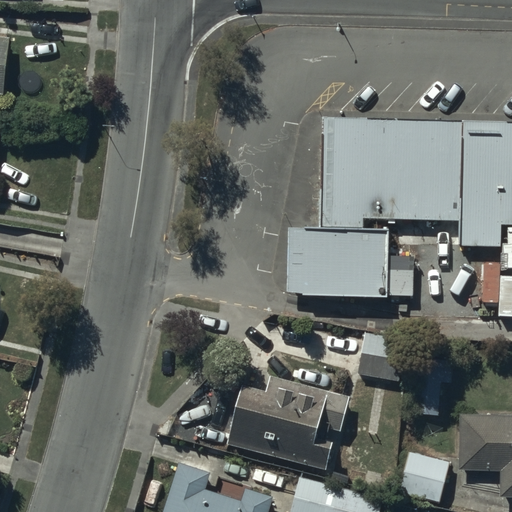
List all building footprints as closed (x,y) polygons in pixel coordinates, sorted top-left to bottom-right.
[(9,41),(0,40),(0,95),(3,96),(9,41)] [(511,145),(342,139),(335,291),(421,295),(423,262),(511,266),(511,145)] [(400,341),(365,335),(357,376),(393,382),(400,341)] [(438,418),(440,385),(451,385),(452,364),(415,362),(412,416),(438,418)] [(265,396),(243,389),(228,445),(324,472),(331,448),(325,446),(329,430),(340,433),(349,401),(270,379),(265,396)] [(511,418),(459,417),(457,472),(500,473),(499,500),(511,500),(511,418)] [(449,464),(408,454),(400,488),(441,498),(449,464)] [(211,476),(177,465),(162,511),(268,511),(272,499),(245,490),(240,504),(205,493),(211,476)] [(380,511),(384,498),(299,478),(291,511),(380,511)]
